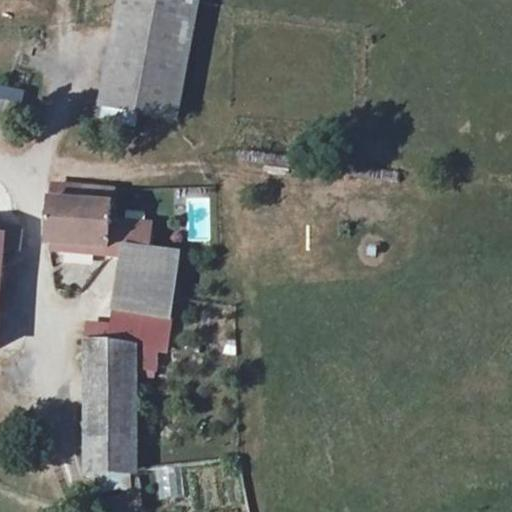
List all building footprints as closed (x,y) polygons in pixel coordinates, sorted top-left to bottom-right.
[(182,0),(126,0),(106,109),(175,122),(197,3),(182,0)] [(0,132),(3,134),(12,93),(0,90),(0,132)] [(50,247),(110,252),(114,210),(91,207),(92,192),(55,189),(50,247)] [(211,242),(211,198),(187,198),(187,241),(211,242)] [(0,321),(6,253),(21,254),(24,230),(0,228),(0,321)] [(127,251),(117,313),(113,346),(87,342),(88,480),(139,479),(137,355),(165,353),(181,257),(146,253),(127,251)] [(142,511),(139,495),(113,501),(115,511),(142,511)]
